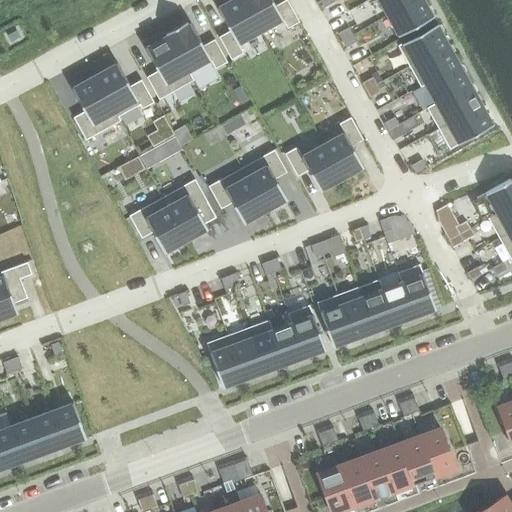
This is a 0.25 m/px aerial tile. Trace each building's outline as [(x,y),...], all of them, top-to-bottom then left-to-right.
[(229,0),(216,7),(229,31),(237,45),(237,44),(259,33),(240,0),(229,0)] [(240,0),(259,33),(282,20),(275,6),(271,0),(240,0)] [(282,20),(286,28),(298,22),(286,0),(284,0),(275,6),(282,20)] [(329,0),(319,0),(316,2),(320,9),(331,3),(329,0)] [(377,0),(386,16),(415,0),(377,0)] [(433,17),(423,0),(415,0),(386,16),(397,37),(433,17)] [(187,73),(188,72),(210,60),(202,45),(190,22),(186,24),(185,22),(165,33),(166,35),(187,73)] [(397,46),(408,66),(448,44),(437,24),(397,46)] [(335,35),(339,42),(349,37),(346,30),(335,35)] [(237,45),(229,31),(218,37),(230,59),(242,53),(237,44),(237,45)] [(157,71),(169,93),(193,80),(188,72),(187,73),(166,35),(164,36),(162,33),(146,42),(148,45),(144,47),(157,71)] [(339,42),(343,50),(353,44),(349,37),(339,42)] [(210,60),(214,68),(226,62),(214,39),(202,45),(210,60)] [(448,44),(408,66),(419,86),(459,64),(448,44)] [(116,117),(117,116),(139,105),(139,104),(129,86),(116,62),(93,75),(116,117)] [(469,84),(459,64),(419,86),(420,87),(424,85),(434,103),(426,108),(426,109),(470,85),(469,84)] [(169,93),(157,71),(146,77),(158,99),(169,93)] [(93,75),(71,88),(84,111),(96,134),(120,121),(117,116),(116,117),(93,75)] [(361,83),(365,90),(376,85),(372,78),(361,83)] [(129,86),(139,104),(139,105),(141,109),(153,102),(140,80),(129,86)] [(380,92),(376,85),(365,90),(369,97),(380,92)] [(481,105),(470,85),(426,109),(437,129),(481,105)] [(493,125),(481,105),(437,129),(449,149),(493,125)] [(96,134),(84,111),(72,117),(85,140),(96,134)] [(163,141),(174,135),(164,116),(153,123),(163,141)] [(361,137),(350,116),(337,123),(343,133),(349,144),(361,137)] [(394,117),(383,123),(387,130),(398,125),(394,117)] [(228,122),(221,126),(227,135),(234,131),(228,122)] [(398,125),(402,132),(391,138),(392,139),(407,130),(403,122),(398,125)] [(349,144),(343,133),(321,145),(341,181),(363,169),(349,144)] [(164,141),(172,154),(182,148),(175,135),(164,141)] [(341,181),(321,145),(300,157),(306,168),(319,193),(341,181)] [(300,157),(294,147),(282,154),(293,175),(306,168),(300,157)] [(275,178),(286,172),(273,150),(262,156),(275,178)] [(138,156),(133,159),(140,172),(145,170),(138,156)] [(275,178),(262,156),(240,168),(265,212),(286,200),(275,178)] [(421,160),(410,166),(414,173),(425,167),(421,160)] [(240,168),(219,180),(231,203),(243,224),(265,212),(240,168)] [(487,218),(511,204),(511,177),(475,198),(487,218)] [(195,208),(207,202),(194,179),(183,185),(195,208)] [(231,203),(219,180),(207,186),(220,209),(231,203)] [(195,208),(183,185),(161,197),(185,241),(207,229),(195,208)] [(185,241),(161,197),(139,209),(152,232),(164,253),(185,241)] [(433,211),(437,222),(452,214),(446,204),(433,211)] [(511,230),(511,204),(487,218),(498,238),(511,230)] [(152,232),(139,209),(128,216),(141,238),(152,232)] [(383,232),(391,229),(387,218),(379,221),(383,232)] [(366,225),(358,228),(362,240),(370,237),(366,225)] [(444,233),(448,240),(459,234),(455,227),(444,233)] [(362,240),(358,228),(350,231),(355,242),(362,240)] [(511,257),(511,230),(498,238),(509,259),(511,257)] [(395,252),(395,251),(418,243),(414,233),(392,241),(390,234),(369,241),(376,259),(395,252)] [(463,241),(459,234),(448,240),(452,247),(463,241)] [(325,240),(318,243),(322,254),(329,252),(325,240)] [(322,254),(318,243),(310,246),(314,257),(322,254)] [(276,258),(268,261),(272,273),(280,270),(276,258)] [(272,273),(268,261),(260,264),(265,275),(272,273)] [(26,262),(15,267),(19,278),(31,274),(26,262)] [(495,275),(505,270),(501,262),(491,268),(495,275)] [(419,264),(398,272),(414,317),(435,309),(419,264)] [(0,273),(1,277),(0,277),(0,320),(17,314),(13,303),(26,298),(19,278),(15,267),(0,271),(0,273)] [(470,280),(480,274),(476,267),(466,273),(470,280)] [(378,279),(377,280),(394,324),(414,317),(398,272),(397,272),(400,281),(381,288),(378,279)] [(235,273),(228,276),(232,288),(239,285),(235,273)] [(224,290),(232,288),(228,276),(220,279),(224,290)] [(377,280),(357,287),(373,332),(394,324),(377,280)] [(357,287),(336,295),(353,340),(373,332),(357,287)] [(177,295),(181,306),(189,303),(185,292),(177,295)] [(332,347),(353,340),(336,295),(316,302),(332,347)] [(304,357),(325,350),(308,305),(288,313),(304,357)] [(268,320),(267,320),(284,365),(304,357),(288,313),(286,313),(290,322),(271,329),(268,320)] [(284,365),(267,320),(246,328),(263,373),(284,365)] [(263,373),(246,328),(226,335),(242,380),(263,373)] [(222,388),(242,380),(226,335),(205,343),(222,388)] [(54,356),(62,354),(58,342),(50,345),(54,356)] [(17,357),(9,360),(14,371),(21,368),(17,357)] [(6,374),(14,371),(9,360),(2,362),(6,374)] [(505,364),(497,367),(502,380),(510,377),(505,364)] [(410,414),(418,411),(413,398),(405,401),(410,414)] [(405,401),(398,404),(403,417),(410,414),(405,401)] [(511,447),(511,446),(511,401),(497,407),(511,447)] [(65,446),(85,438),(72,402),(51,410),(65,446)] [(65,446),(51,410),(31,417),(44,453),(65,446)] [(370,429),(378,426),(373,413),(365,416),(370,429)] [(365,416),(357,419),(362,432),(370,429),(365,416)] [(44,453),(31,417),(11,425),(24,461),(44,453)] [(23,461),(10,425),(0,429),(0,459),(3,468),(23,461)] [(332,428),(324,431),(329,444),(337,441),(332,428)] [(440,429),(419,436),(434,476),(455,468),(440,429)] [(324,431),(317,433),(321,447),(329,444),(324,431)] [(413,484),(434,476),(419,436),(399,444),(413,484)] [(378,451),(393,491),(413,484),(399,444),(378,451)] [(372,499),(393,491),(378,451),(357,459),(372,499)] [(337,466),(352,506),(372,499),(357,459),(337,466)] [(230,480),(238,477),(233,464),(225,467),(230,480)] [(330,511),(335,511),(352,506),(337,466),(316,474),(330,511)] [(225,467),(218,470),(223,483),(230,480),(225,467)] [(190,495),(197,492),(193,479),(185,482),(190,495)] [(185,482),(177,485),(182,498),(190,495),(185,482)] [(149,510),(157,507),(152,494),(144,497),(149,510)] [(239,503),(242,511),(265,511),(260,495),(239,503)] [(477,511),(511,511),(511,509),(503,496),(477,511)] [(144,497),(136,500),(140,511),(143,511),(149,510),(144,497)] [(242,511),(239,503),(218,510),(219,511),(242,511)]
